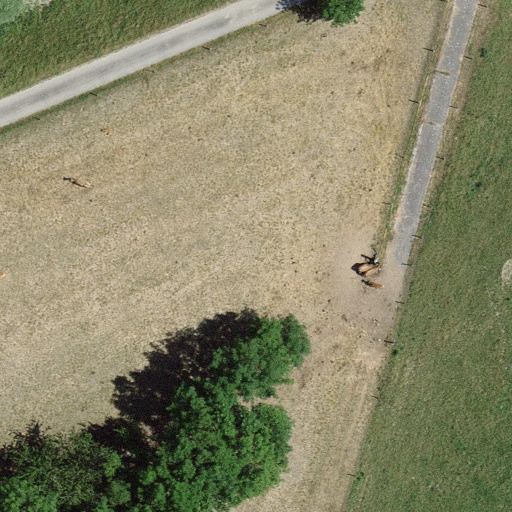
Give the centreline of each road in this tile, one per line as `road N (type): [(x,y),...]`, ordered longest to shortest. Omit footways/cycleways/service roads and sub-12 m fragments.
road 1 (track): [(270,0),(0,111)]
road 2 (track): [(468,0),(391,276)]
